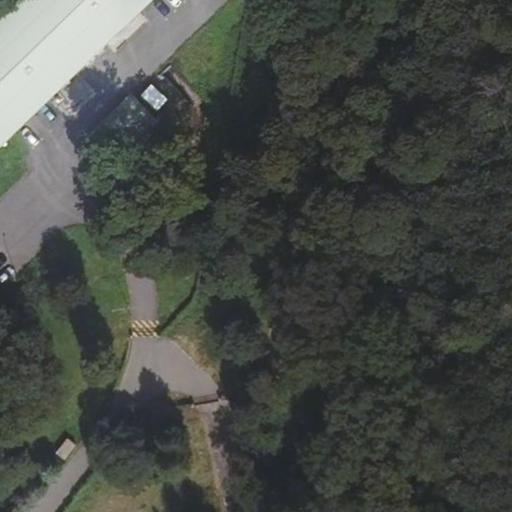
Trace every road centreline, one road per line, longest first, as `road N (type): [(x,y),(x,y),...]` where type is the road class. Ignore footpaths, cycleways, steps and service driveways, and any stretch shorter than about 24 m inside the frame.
road 1 (track): [(165,363),(271,343),(281,285),(307,216),(403,0)]
road 2 (residential): [(40,511),(165,363)]
